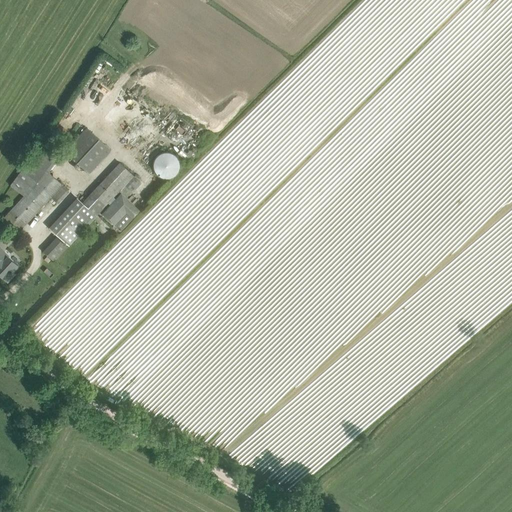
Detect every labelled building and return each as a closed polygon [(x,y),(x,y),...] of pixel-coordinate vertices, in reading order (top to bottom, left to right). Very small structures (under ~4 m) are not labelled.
[(112,99),(101,117),(106,120),(117,102),(112,99)] [(89,173),(111,150),(86,127),(64,151),(89,173)] [(46,171),(48,172),(63,152),(45,137),(10,185),(24,195),(46,171)] [(158,175),(159,176),(162,177),(166,178),(169,178),(172,177),(176,174),(178,171),(179,168),(179,164),(178,160),(177,158),(174,154),(171,152),(168,152),(164,152),(161,153),(158,155),(155,158),(154,161),(153,165),(154,169),(156,172),(158,175)] [(104,207),(116,194),(134,175),(119,162),(82,202),(76,197),(48,227),(69,246),(104,207)] [(5,216),(0,221),(0,224),(7,232),(12,236),(13,237),(20,229),(50,196),(57,202),(68,190),(48,172),(46,171),(24,195),(5,216)] [(114,225),(126,212),(132,218),(139,210),(121,194),(103,214),(114,225)] [(42,251),(54,261),(68,247),(56,236),(42,251)] [(18,266),(0,249),(0,275),(5,280),(18,266)]
